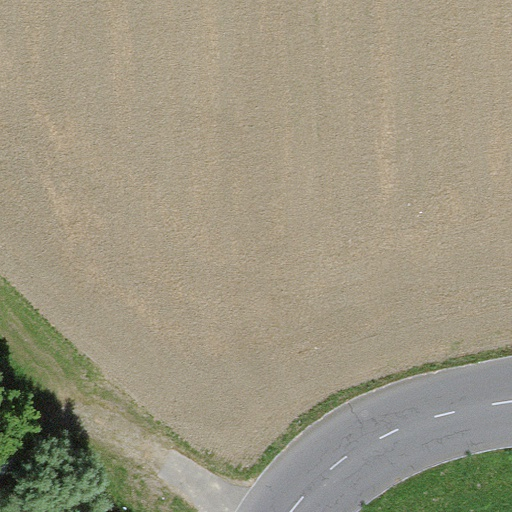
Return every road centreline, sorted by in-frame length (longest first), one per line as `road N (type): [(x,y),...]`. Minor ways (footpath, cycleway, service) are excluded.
road 1 (track): [(232,511),(84,395),(0,459)]
road 2 (tertiary): [(290,511),(334,461),(429,415),(511,401)]
road 3 (track): [(84,395),(0,301)]
